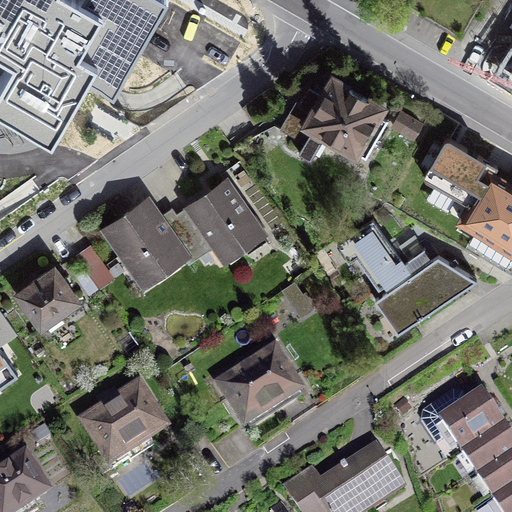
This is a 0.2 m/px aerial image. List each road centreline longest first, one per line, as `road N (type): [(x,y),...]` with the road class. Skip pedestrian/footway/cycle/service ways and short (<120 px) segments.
road 1 (residential): [(321,14),(278,63),(0,256)]
road 2 (residential): [(511,293),(178,511)]
road 3 (tertiary): [(321,14),(511,124)]
